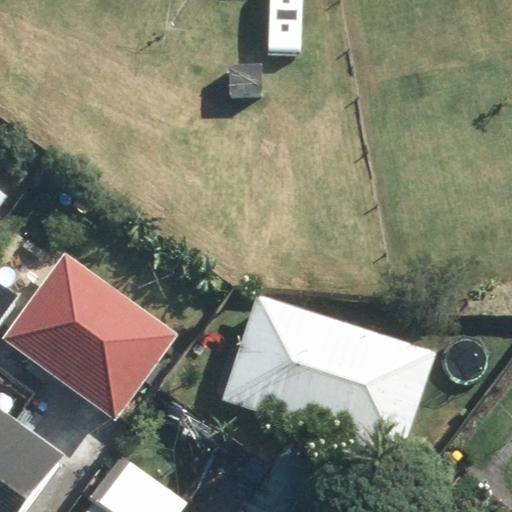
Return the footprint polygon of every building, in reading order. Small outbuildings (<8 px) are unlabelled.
[(0,226),(23,197),(0,178),(0,226)] [(7,344),(78,397),(119,427),(181,343),(35,235),(0,281),(0,293),(29,314),(7,344)] [(440,363),(258,300),(221,407),(403,470),(440,363)] [(41,447),(0,417),(0,511),(32,511),(67,467),(41,447)] [(260,494),(248,511),(350,511),(359,498),(311,468),(285,509),(260,494)] [(108,511),(87,498),(77,511),(108,511)]
